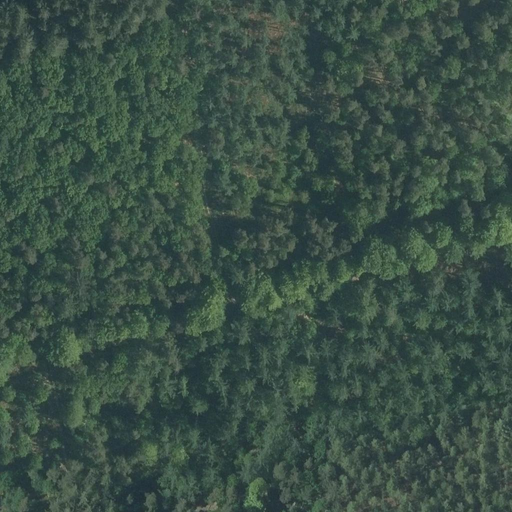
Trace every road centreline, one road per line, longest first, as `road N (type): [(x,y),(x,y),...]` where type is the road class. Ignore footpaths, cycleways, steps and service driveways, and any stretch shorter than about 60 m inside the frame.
road 1 (track): [(187,511),(511,405)]
road 2 (track): [(45,348),(359,277)]
road 3 (track): [(177,0),(204,159),(200,200),(237,305)]
road 4 (track): [(326,511),(245,302)]
road 5 (track): [(45,348),(64,470),(55,511)]
road 6 (track): [(359,277),(511,226)]
